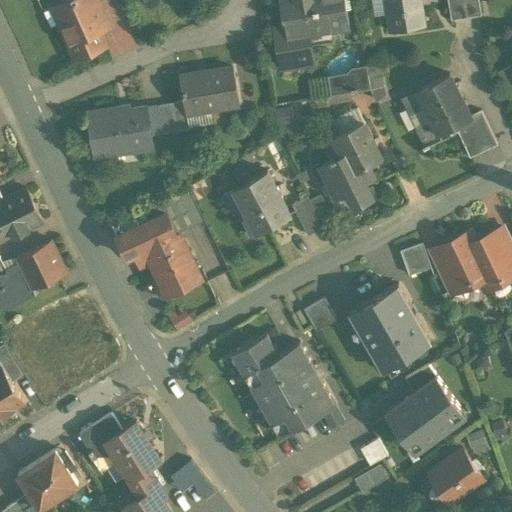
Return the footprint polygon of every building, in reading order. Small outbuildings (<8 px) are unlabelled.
[(61,0),(61,2),(59,3),(66,18),(60,20),(76,56),(107,43),(100,28),(109,24),(98,0),(61,0)] [(282,0),(286,22),(276,24),(283,65),(314,60),(309,30),(329,26),(330,29),(349,26),(344,0),(282,0)] [(386,0),(392,28),(425,23),(420,0),(386,0)] [(448,0),(452,18),(467,16),(463,0),(448,0)] [(463,0),(467,16),(482,13),(479,0),(463,0)] [(330,70),(334,92),(387,83),(383,61),(330,70)] [(233,64),(181,72),(185,96),(187,108),(189,108),(239,100),(233,64)] [(452,71),(419,87),(433,117),(417,125),(426,144),(459,128),(457,122),(473,113),(452,71)] [(185,96),(171,99),(176,126),(192,123),(189,108),(187,108),(185,96)] [(171,99),(157,102),(163,129),(176,126),(171,99)] [(147,105),(120,110),(119,107),(86,112),(94,155),(154,144),(147,105)] [(290,105),(275,108),(277,123),(293,120),(290,105)] [(473,113),(457,122),(459,128),(472,154),(498,142),(482,109),(473,113)] [(364,118),(327,136),(325,138),(325,141),(325,144),(332,157),(321,163),(329,181),(339,176),(346,190),(348,188),(355,202),(373,194),(366,180),(374,176),(367,161),(382,154),(364,118)] [(243,164),(232,169),(239,183),(250,178),(243,164)] [(239,183),(234,186),(248,213),(242,216),(251,232),(257,229),(291,212),(283,197),(284,196),(277,183),(276,183),(268,168),(250,178),(239,183)] [(414,175),(406,179),(413,194),(421,190),(414,175)] [(26,186),(0,199),(0,241),(43,220),(26,186)] [(320,192),(310,198),(323,225),(333,220),(334,219),(320,192)] [(310,198),(308,194),(292,202),(308,233),(323,225),(310,198)] [(162,198),(113,221),(129,255),(137,252),(147,247),(146,246),(177,231),(162,198)] [(333,220),(323,225),(326,231),(336,226),(334,219),(333,220)] [(177,231),(146,246),(147,247),(137,252),(142,263),(152,259),(167,290),(188,281),(185,275),(199,269),(181,229),(177,231)] [(495,231),(471,242),(484,273),(488,283),(511,271),(511,265),(507,255),(495,231)] [(466,233),(440,245),(450,264),(454,273),(459,284),(484,273),(471,242),(466,233)] [(52,238),(17,255),(19,261),(6,268),(7,269),(0,272),(0,310),(37,292),(34,287),(67,270),(52,238)] [(423,240),(401,248),(409,273),(431,265),(423,240)] [(450,264),(440,269),(444,278),(454,273),(450,264)] [(398,281),(350,309),(383,367),(431,339),(398,281)] [(324,295),(304,306),(316,329),(337,317),(324,295)] [(58,351),(73,388),(116,370),(98,327),(71,338),(62,316),(35,327),(30,314),(8,322),(16,341),(34,334),(43,357),(58,351)] [(300,340),(279,352),(267,331),(232,351),(270,416),(276,412),(286,430),(335,402),(300,340)] [(4,342),(0,344),(0,358),(10,352),(4,342)] [(10,352),(0,358),(0,360),(2,364),(12,379),(23,372),(10,352)] [(2,364),(0,360),(0,409),(5,418),(11,414),(14,408),(26,401),(12,379),(2,364)] [(441,372),(386,410),(413,447),(467,409),(441,372)] [(112,411),(80,432),(96,458),(99,456),(96,451),(109,443),(106,438),(122,428),(112,411)] [(122,428),(106,438),(109,443),(116,455),(117,455),(130,475),(129,475),(130,476),(150,463),(160,457),(160,456),(159,456),(143,430),(136,419),(122,428)] [(373,460),(390,451),(381,434),(364,443),(373,460)] [(56,446),(18,471),(29,489),(40,505),(41,505),(78,481),(56,446)] [(463,446),(430,471),(450,498),(483,474),(463,446)] [(384,460),(358,473),(365,486),(391,474),(384,460)] [(153,468),(150,463),(130,476),(141,494),(148,505),(162,496),(168,492),(153,468)] [(40,505),(29,489),(16,499),(25,511),(44,511),(41,505),(40,505)] [(172,511),(162,496),(148,505),(141,494),(123,505),(127,511),(172,511)] [(25,511),(16,499),(2,509),(4,511),(25,511)]
